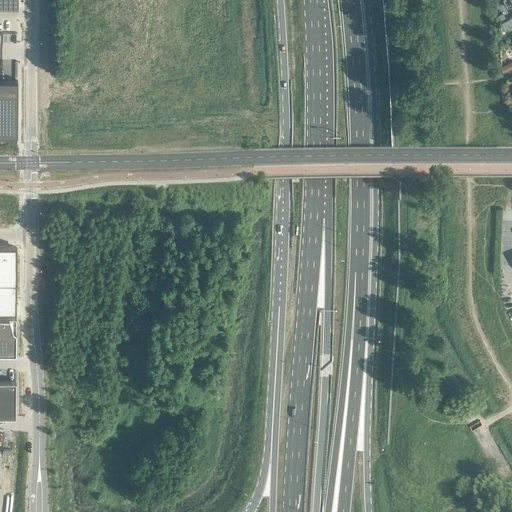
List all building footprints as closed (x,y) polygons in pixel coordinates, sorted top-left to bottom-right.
[(506,21),(499,25),(502,30),(509,26),(506,21)] [(0,134),(17,134),(17,79),(0,79),(0,134)] [(0,246),(0,310),(16,311),(16,247),(0,246)] [(15,318),(0,317),(0,353),(5,354),(6,351),(16,349),(16,317),(15,317),(15,318)] [(15,380),(0,379),(0,415),(5,416),(5,413),(15,411),(16,394),(15,394),(15,380)]
